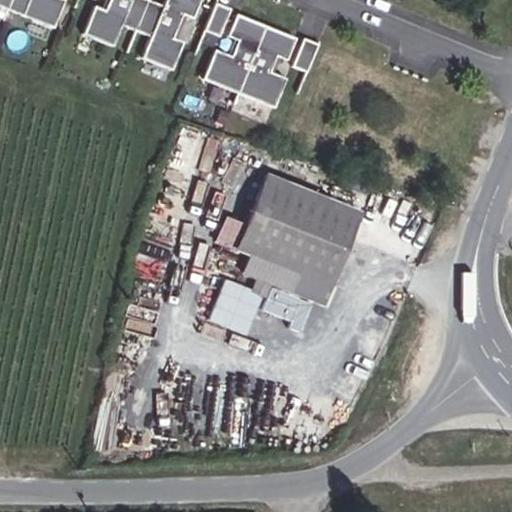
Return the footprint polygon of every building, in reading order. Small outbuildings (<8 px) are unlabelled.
[(0,0),(0,45),(10,48),(22,0),(0,0)] [(55,61),(64,31),(52,27),(59,2),(69,4),(69,0),(22,0),(10,48),(55,61)] [(138,50),(146,24),(130,20),(136,0),(102,0),(99,11),(110,14),(102,40),(91,37),(82,67),(114,76),(123,45),(138,50)] [(173,61),(181,35),(192,38),(199,15),(168,6),(161,29),(146,24),(138,50),(154,54),(144,85),(175,95),(184,65),(173,61)] [(219,53),(228,24),(213,19),(203,49),(219,53)] [(241,108),(262,43),(233,33),(226,56),(236,59),(229,80),(213,75),(206,97),(241,108)] [(283,98),(267,92),(274,71),(284,74),(291,52),(262,43),(241,108),(276,120),(283,98)] [(307,82),(316,53),(301,47),(291,77),(307,82)] [(219,287),(310,316),(341,222),(245,190),(229,239),(205,231),(194,261),(224,272),(219,287)]
